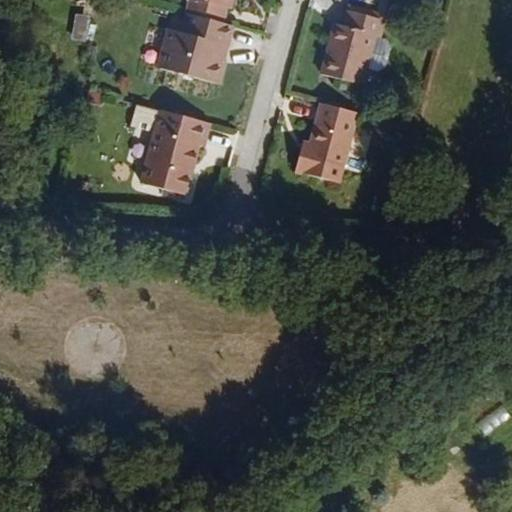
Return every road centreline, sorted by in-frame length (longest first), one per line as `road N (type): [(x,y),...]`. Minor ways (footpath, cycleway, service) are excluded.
road 1 (residential): [(511,239),(237,231)]
road 2 (unclassified): [(237,231),(0,221)]
road 3 (residential): [(287,0),(237,231)]
